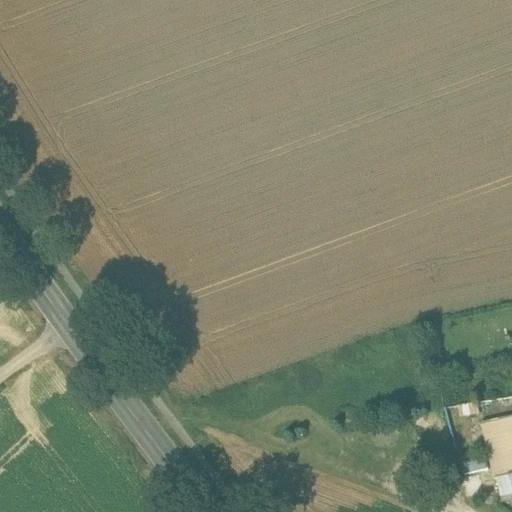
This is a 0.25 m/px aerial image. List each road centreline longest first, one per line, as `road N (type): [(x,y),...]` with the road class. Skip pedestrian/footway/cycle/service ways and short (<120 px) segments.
road 1 (track): [(197,412),(459,511)]
road 2 (secondary): [(208,511),(65,319)]
